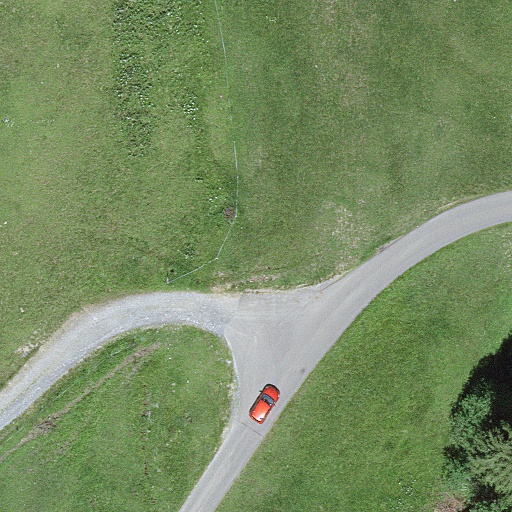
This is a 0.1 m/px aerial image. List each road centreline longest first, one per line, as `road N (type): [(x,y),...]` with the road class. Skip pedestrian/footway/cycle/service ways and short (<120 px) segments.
road 1 (unclassified): [(194,511),(352,296),(435,233),(511,204)]
road 2 (track): [(0,412),(81,336),(116,315),(154,306),(235,312),(317,337)]
